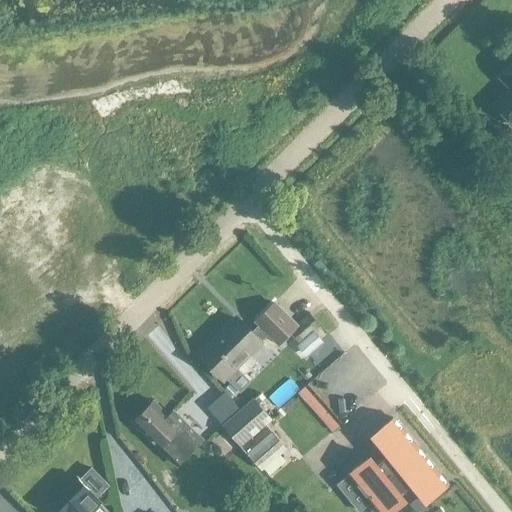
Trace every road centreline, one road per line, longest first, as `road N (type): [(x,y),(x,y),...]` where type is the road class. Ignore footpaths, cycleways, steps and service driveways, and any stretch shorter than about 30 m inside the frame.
road 1 (residential): [(502,511),(244,199)]
road 2 (residential): [(0,446),(244,199)]
road 3 (residential): [(244,199),(443,0)]
